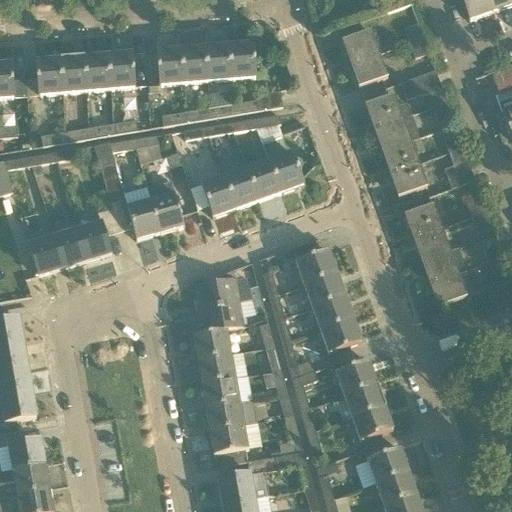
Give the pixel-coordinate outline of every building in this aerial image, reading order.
[(485,0),(459,0),(468,23),(491,15),(485,0)] [(511,7),(511,2),(511,0),(485,0),(491,15),(511,7)] [(379,30),(334,46),(341,66),(386,50),(379,30)] [(415,30),(403,35),(406,43),(418,38),(415,30)] [(418,38),(406,43),(409,51),(421,46),(418,38)] [(231,82),(236,81),(256,80),(253,46),(228,48),(231,82)] [(204,50),(207,84),(231,82),(228,48),(204,50)] [(183,85),(207,84),(204,50),(181,52),(183,85)] [(386,50),(341,66),(348,85),(393,69),(386,50)] [(181,52),(156,54),(159,87),(183,85),(181,52)] [(108,58),(111,91),(135,89),(132,56),(108,58)] [(84,60),(87,93),(111,91),(108,58),(84,60)] [(60,62),(63,95),(87,93),(84,60),(60,62)] [(60,62),(35,64),(38,98),(63,95),(60,62)] [(0,101),(14,100),(12,67),(0,67),(0,101)] [(491,74),(494,83),(499,98),(501,97),(511,93),(511,72),(510,67),(491,74)] [(393,69),(348,85),(355,105),(400,88),(393,69)] [(429,69),(417,73),(420,81),(432,77),(429,69)] [(432,77),(420,81),(423,89),(435,85),(432,77)] [(400,88),(355,105),(362,125),(407,108),(400,88)] [(235,117),(262,112),(282,109),(279,93),(259,97),(255,98),(256,103),(233,107),(235,117)] [(233,107),(232,95),(208,99),(209,110),(211,121),(235,117),(233,107)] [(511,100),(504,104),(499,106),(502,114),(501,115),(511,145),(511,100)] [(209,110),(186,115),(187,125),(211,121),(209,110)] [(409,114),(364,130),(371,150),(416,134),(409,114)] [(446,114),(434,119),(437,127),(449,122),(446,114)] [(187,125),(186,115),(161,119),(163,129),(187,125)] [(259,140),(261,147),(281,139),(277,127),(280,127),(278,118),(255,122),(259,140)] [(259,140),(255,122),(232,126),(233,135),(255,131),(259,140)] [(449,122),(437,127),(440,135),(452,131),(449,122)] [(135,123),(113,127),(115,138),(137,134),(135,123)] [(233,135),(232,126),(208,130),(209,139),(233,135)] [(115,138),(113,127),(88,131),(89,142),(115,138)] [(17,129),(0,130),(0,141),(17,140),(17,129)] [(209,139),(208,130),(183,134),(185,143),(209,139)] [(64,146),(89,142),(88,131),(63,135),(64,146)] [(416,134),(371,150),(378,170),(423,153),(416,134)] [(64,146),(63,135),(41,139),(42,150),(64,146)] [(135,152),(136,152),(140,168),(153,165),(150,149),(158,147),(157,138),(133,142),(135,152)] [(133,142),(109,146),(111,156),(112,156),(135,152),(133,142)] [(112,213),(126,209),(114,166),(112,156),(111,156),(109,146),(109,145),(94,149),(99,171),(112,213)] [(58,155),(60,165),(61,173),(73,171),(72,163),(80,161),(79,151),(58,155)] [(464,151),(452,155),(455,163),(467,159),(464,151)] [(423,153),(378,170),(385,189),(430,172),(423,153)] [(58,155),(30,160),(31,170),(60,165),(58,155)] [(269,163),(280,195),(303,187),(292,155),(269,163)] [(467,159),(455,163),(458,172),(470,167),(467,159)] [(31,170),(30,160),(0,164),(0,199),(12,195),(7,174),(31,170)] [(269,163),(246,171),(258,203),(280,195),(269,163)] [(246,171),(224,180),(235,211),(258,203),(246,171)] [(430,172),(385,189),(392,208),(437,192),(430,172)] [(212,220),(235,211),(224,180),(200,188),(212,220)] [(469,180),(457,184),(460,193),(472,188),(469,180)] [(150,203),(160,236),(183,230),(170,183),(146,190),(150,203)] [(437,192),(392,208),(399,228),(444,212),(437,192)] [(136,243),(160,236),(150,203),(127,209),(126,209),(136,243)] [(446,217),(401,234),(408,254),(454,237),(446,217)] [(483,218),(471,222),(474,230),(486,226),(483,218)] [(36,219),(24,222),(28,234),(40,231),(36,219)] [(77,234),(86,264),(110,256),(101,226),(77,234)] [(486,226),(474,230),(477,238),(489,234),(486,226)] [(62,271),(86,264),(77,234),(53,241),(62,271)] [(454,237),(408,254),(415,273),(461,257),(454,237)] [(53,241),(29,248),(32,259),(38,278),(62,271),(53,241)] [(304,288),(336,277),(327,253),(296,265),(304,288)] [(497,256),(485,260),(488,268),(500,264),(497,256)] [(461,257),(415,273),(422,292),(467,276),(461,257)] [(500,264),(488,268),(491,277),(503,272),(500,264)] [(277,298),(271,275),(262,278),(269,300),(277,298)] [(467,276),(422,292),(429,312),(475,296),(467,276)] [(312,311),(344,299),(336,277),(304,288),(312,311)] [(199,312),(239,306),(234,281),(195,288),(199,312)] [(252,303),(260,301),(257,289),(249,291),(252,303)] [(283,321),(277,298),(269,300),(275,323),(283,321)] [(320,333),(352,322),(344,299),(312,311),(320,333)] [(252,303),(256,315),(263,313),(260,301),(252,303)] [(243,330),(239,306),(199,312),(204,337),(226,333),(243,330)] [(0,349),(23,346),(18,321),(0,323),(0,349)] [(281,346),(290,344),(283,321),(275,323),(281,346)] [(360,345),(352,322),(320,333),(329,356),(360,345)] [(265,352),(274,349),(268,327),(259,329),(265,352)] [(196,363),(230,357),(226,333),(204,337),(192,339),(196,363)] [(291,381),(299,379),(314,373),(310,363),(296,368),(290,344),(281,346),(291,381)] [(0,374),(27,370),(23,346),(0,349),(0,374)] [(274,349),(265,352),(271,375),(280,372),(274,349)] [(235,381),(230,357),(196,363),(201,387),(235,381)] [(345,398),(376,387),(367,364),(337,375),(345,398)] [(0,399),(31,394),(27,370),(0,374),(0,399)] [(280,372),(271,375),(277,398),(286,395),(280,372)] [(300,413),(308,411),(302,389),(317,383),(314,373),(299,379),(291,381),(300,413)] [(205,410),(239,404),(235,381),(201,387),(205,410)] [(353,420),(384,409),(376,387),(345,398),(353,420)] [(36,419),(31,394),(0,399),(0,403),(4,425),(36,419)] [(286,395),(277,398),(284,421),(293,418),(286,395)] [(256,425),(252,403),(239,405),(239,404),(205,410),(209,434),(256,425)] [(353,420),(361,444),(392,433),(384,409),(353,420)] [(306,436),(315,434),(308,411),(300,413),(306,436)] [(293,418),(284,421),(290,445),(278,447),(279,451),(281,459),(293,457),(303,454),(293,418)] [(257,427),(256,425),(209,434),(213,458),(261,450),(257,426),(257,427)] [(306,436),(313,461),(322,459),(315,434),(306,436)] [(8,448),(12,472),(12,473),(44,467),(40,442),(8,448)] [(375,486),(407,475),(399,451),(367,463),(375,486)] [(303,492),(312,490),(303,454),(293,457),(281,459),(262,462),(264,476),(297,470),(303,492)] [(48,491),(44,467),(12,473),(12,472),(0,474),(0,486),(14,483),(17,497),(48,491)] [(407,475),(375,486),(383,509),(415,497),(407,475)] [(254,501),(249,476),(217,482),(222,507),(254,501)] [(325,506),(334,503),(327,478),(318,481),(325,506)] [(303,492),(308,511),(318,511),(312,490),(303,492)] [(17,497),(19,511),(52,511),(48,491),(17,497)] [(384,511),(420,511),(415,497),(383,509),(384,511)] [(348,511),(345,500),(334,503),(325,506),(326,511),(348,511)] [(222,511),(255,511),(254,501),(222,507),(222,511)]
